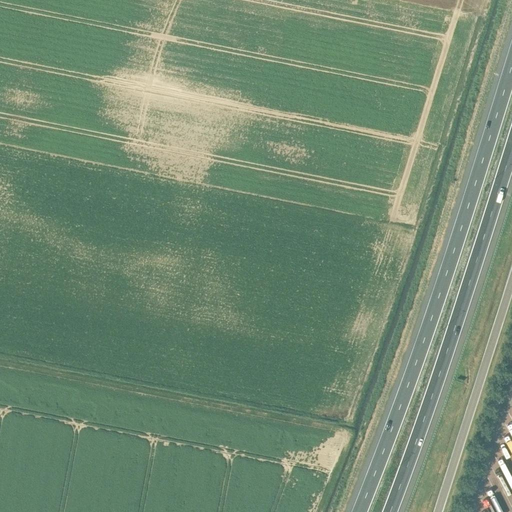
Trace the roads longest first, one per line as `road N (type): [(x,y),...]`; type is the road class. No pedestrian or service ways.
road 1 (motorway): [(511,64),(436,305),(358,511)]
road 2 (motorway): [(389,511),(511,146)]
